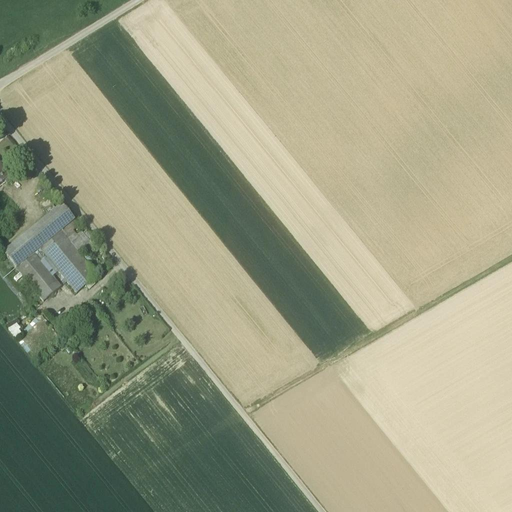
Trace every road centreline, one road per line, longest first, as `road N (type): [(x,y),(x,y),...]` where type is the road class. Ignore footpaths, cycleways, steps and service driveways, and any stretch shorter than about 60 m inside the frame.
road 1 (track): [(247,417),(0,114)]
road 2 (track): [(511,265),(247,417)]
road 3 (track): [(93,511),(247,417)]
road 4 (track): [(0,83),(137,0)]
road 5 (track): [(324,511),(247,417)]
